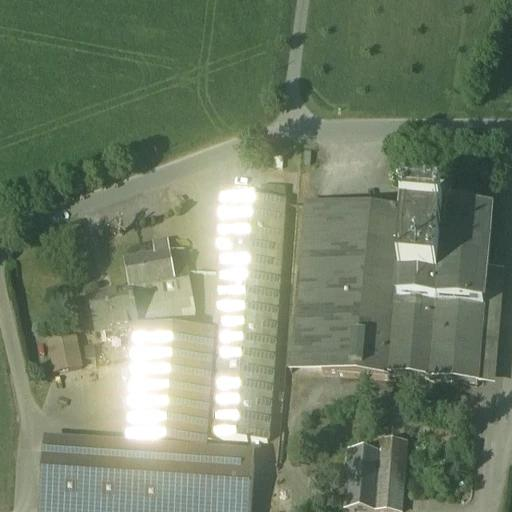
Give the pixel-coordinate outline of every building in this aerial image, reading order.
[(286,190),(262,188),(261,200),(285,202),(286,190)] [(285,203),(225,199),(220,280),(280,284),(285,203)] [(493,223),(338,210),(324,378),(393,384),(396,352),(435,355),(433,387),(480,391),(493,223)] [(183,252),(126,263),(131,293),(132,292),(136,312),(193,301),(183,252)] [(280,284),(220,280),(216,333),(209,441),(269,445),(280,284)] [(131,293),(90,300),(97,335),(139,328),(136,312),(132,292),(131,293)] [(193,301),(136,312),(139,328),(145,326),(146,329),(167,325),(166,322),(195,316),(193,301)] [(208,452),(209,441),(216,333),(146,329),(132,446),(208,452)] [(49,340),(52,373),(83,371),(81,338),(49,340)] [(430,426),(384,423),(381,458),(427,461),(430,426)] [(252,511),(255,467),(44,452),(40,511),(252,511)] [(381,458),(352,455),(347,511),(422,511),(427,461),(381,458)]
